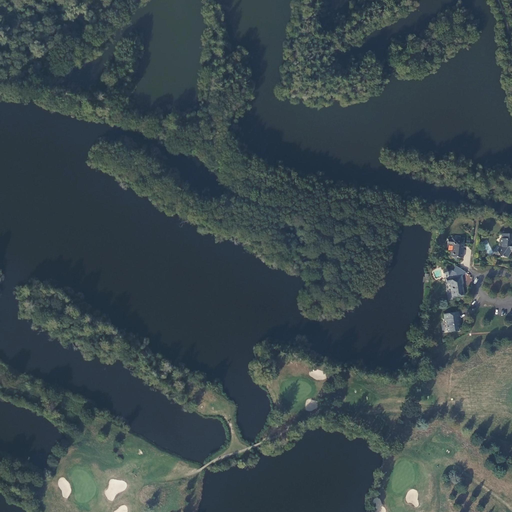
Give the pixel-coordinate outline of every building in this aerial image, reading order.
[(511,234),(507,234),(504,234),(503,234),(502,239),(499,240),(502,246),(501,246),(498,251),(498,252),(500,252),(502,255),(501,257),(507,257),(510,252),(509,250),(511,250),(511,251),(511,243),(511,239),(511,234)] [(459,258),(463,258),(464,249),(462,249),(463,241),(459,241),(459,238),(454,237),(453,240),(452,240),(452,244),(453,244),(452,251),(451,251),(450,257),(453,257),(456,260),(459,258)] [(488,240),(483,241),(487,254),(492,253),(488,240)] [(450,278),(451,283),(451,284),(450,285),(450,289),(452,290),(453,298),(464,296),(463,288),(462,288),(461,287),(462,285),(462,284),(463,283),(462,276),(457,276),(456,273),(446,268),(444,272),(445,274),(448,275),(447,278),(450,278)] [(455,331),(457,327),(459,327),(458,320),(460,319),(458,312),(443,314),(444,321),(446,322),(447,332),(455,331)] [(376,506),(381,504),(378,497),(373,500),(376,506)]
